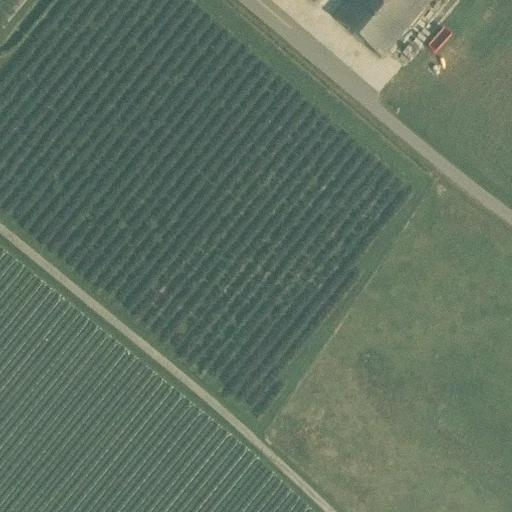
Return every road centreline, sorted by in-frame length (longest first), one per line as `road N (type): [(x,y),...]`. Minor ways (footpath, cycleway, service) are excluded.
road 1 (unknown): [(0,227),(255,439),(327,511)]
road 2 (unclassified): [(511,206),(246,0)]
